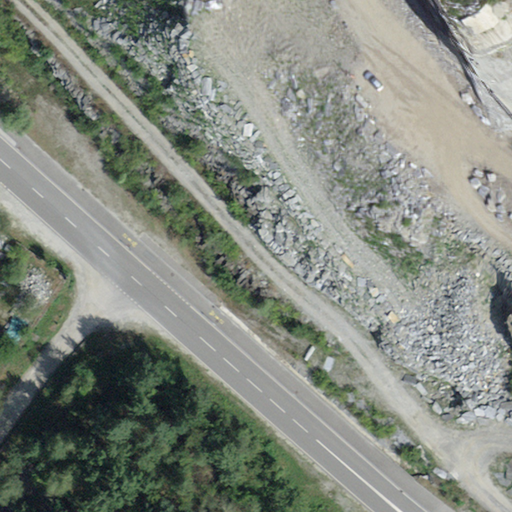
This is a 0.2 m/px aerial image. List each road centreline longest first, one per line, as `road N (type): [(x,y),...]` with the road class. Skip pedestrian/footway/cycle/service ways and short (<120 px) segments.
road 1 (track): [(0,426),(148,232),(222,297),(457,440),(511,490)]
road 2 (secondary): [(402,511),(0,153)]
